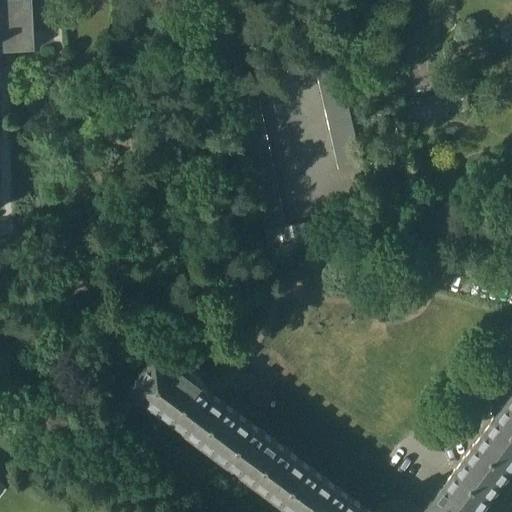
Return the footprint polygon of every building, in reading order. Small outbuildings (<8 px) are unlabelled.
[(0,0),(0,48),(36,46),(33,0),(0,0)] [(339,168),(361,162),(338,64),(316,69),(339,168)] [(256,82),(235,87),(263,224),(269,252),(317,242),(313,220),(286,225),(256,82)] [(408,118),(449,116),(448,96),(407,98),(408,118)] [(159,348),(132,384),(302,511),(473,511),(511,461),(511,387),(419,510),(408,511),(384,511),(379,508),(376,511),(202,380),(204,378),(182,362),(181,364),(159,348)] [(233,367),(220,357),(211,369),(224,379),(233,367)]
